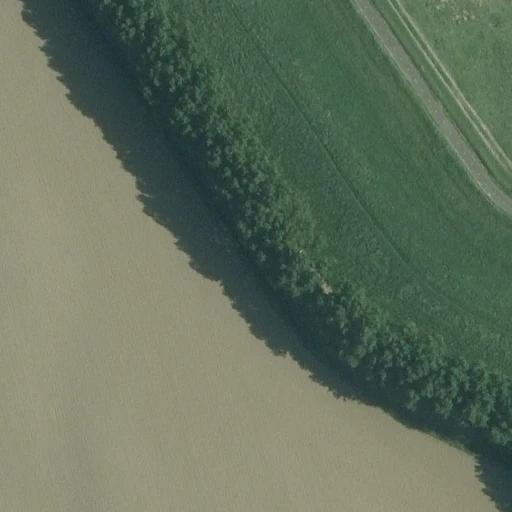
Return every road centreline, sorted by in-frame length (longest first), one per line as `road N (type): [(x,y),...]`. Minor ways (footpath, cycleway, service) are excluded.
road 1 (track): [(228,0),(431,283),(511,331)]
road 2 (track): [(511,172),(390,0)]
